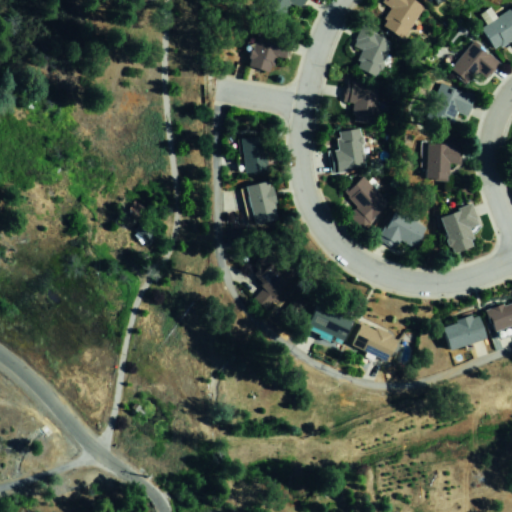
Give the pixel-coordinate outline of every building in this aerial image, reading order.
[(262,0),(258,8),(278,18),(285,5),(296,10),(301,0),(262,0)] [(382,0),(379,5),(386,9),(376,26),(398,40),(419,5),(410,0),(382,0)] [(511,8),(476,27),(489,51),(508,41),(511,49),(511,8)] [(388,40),(355,27),(348,46),(357,50),(350,68),(373,77),(388,40)] [(282,60),(288,39),(254,28),(243,66),(265,73),(270,57),(282,60)] [(489,61),(467,42),(444,70),(465,88),(489,61)] [(342,80),(339,102),(347,103),(345,120),(371,124),(376,86),(342,80)] [(462,116),(470,96),(435,82),(421,119),(445,128),(452,112),(462,116)] [(356,128),(331,132),(334,150),(323,151),(326,173),(362,168),(356,128)] [(239,174),(261,172),(258,136),(236,138),(239,174)] [(446,164),(455,164),(456,143),(421,142),(420,180),(445,181),(446,164)] [(352,207),(344,214),(357,228),(384,204),(360,175),(340,192),(352,207)] [(272,220),(266,181),(241,185),(247,224),(272,220)] [(474,225),(468,205),(435,214),(445,252),(470,246),(465,227),(474,225)] [(391,248),(396,240),(412,248),(422,226),(389,209),(374,239),(391,248)] [(258,267),(248,277),(267,297),(290,274),(264,247),(251,260),(258,267)] [(511,299),(481,310),(488,331),(511,322),(511,299)] [(347,319),(311,302),(301,324),(337,341),(347,319)] [(444,351),(481,337),(472,313),(435,326),(444,351)] [(392,339),(356,322),(345,345),(380,362),(392,339)]
